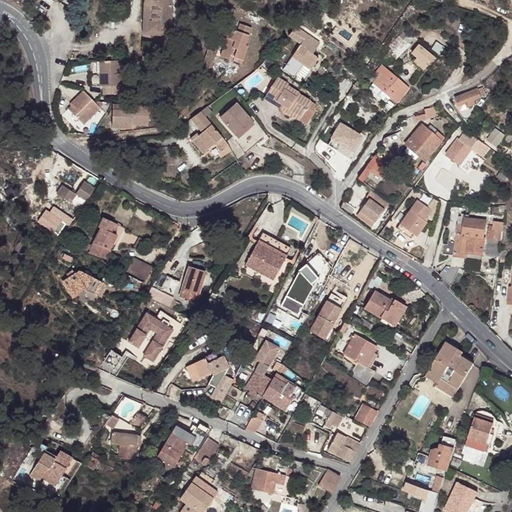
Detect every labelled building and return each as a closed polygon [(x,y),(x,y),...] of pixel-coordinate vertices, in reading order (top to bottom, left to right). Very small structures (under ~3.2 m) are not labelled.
[(144,0),(143,34),(171,35),(172,0),(144,0)] [(238,31),(233,29),(230,38),(228,37),(226,42),(221,55),(230,59),(231,55),(234,57),(233,60),(241,63),(248,46),(246,45),(252,28),(241,23),(238,31)] [(230,38),(233,29),(227,27),(222,41),(226,42),(228,37),(230,38)] [(304,65),(311,70),(318,59),(312,54),(320,44),(296,27),(290,37),(301,45),(283,70),(294,78),(304,65)] [(399,36),(389,47),(393,50),(403,40),(399,36)] [(149,59),(154,59),(154,43),(143,42),(143,48),(142,59),(149,59)] [(434,57),(418,45),(411,53),(417,58),(421,61),(417,65),(424,70),(434,57)] [(121,60),(99,61),(100,86),(93,86),(93,95),(118,94),(118,86),(121,86),(121,60)] [(301,83),(311,70),(304,65),(294,78),(301,83)] [(379,77),(374,83),(390,97),(397,102),(409,88),(382,65),(375,73),(379,77)] [(277,77),(266,95),(301,116),(306,107),(310,101),(299,94),(299,93),(287,86),(288,84),(277,77)] [(354,85),(343,78),(335,88),(347,96),(354,85)] [(390,97),(374,83),(370,88),(372,90),(370,93),(380,101),(382,98),(386,102),(390,97)] [(468,107),(475,105),(473,100),(481,97),(477,89),(455,99),(459,107),(466,104),(468,107)] [(69,109),(82,122),(93,109),(96,104),(95,103),(83,91),(74,100),(75,102),(69,109)] [(301,116),(266,95),(264,99),(306,124),(314,111),(306,107),(301,116)] [(95,101),(95,103),(96,104),(100,108),(105,113),(110,103),(95,101)] [(236,136),(252,121),(236,103),(220,118),(236,136)] [(93,109),(82,122),(84,124),(100,108),(96,104),(93,109)] [(424,108),(426,113),(427,117),(436,114),(434,105),(424,108)] [(131,111),(112,110),(112,123),(148,125),(149,107),(132,106),(131,111)] [(199,112),(191,118),(202,133),(193,141),(204,154),(218,141),(224,148),(225,149),(228,145),(201,111),(199,112)] [(255,123),(252,121),(236,136),(238,138),(246,131),(255,123)] [(361,136),(341,124),(328,146),(337,151),(341,144),(353,150),(361,136)] [(421,125),(409,139),(405,144),(425,161),(438,145),(445,137),(437,131),(434,135),(427,130),(421,125)] [(434,135),(437,131),(431,125),(427,130),(434,135)] [(487,140),(497,146),(504,134),(494,128),(487,140)] [(257,143),(246,131),(238,138),(235,140),(245,154),(257,143)] [(384,138),(384,139),(381,149),(400,144),(400,131),(384,138)] [(471,149),(475,152),(484,157),(490,148),(465,131),(459,140),(458,139),(446,156),(460,165),(471,149)] [(221,158),(231,151),(228,145),(225,149),(224,148),(218,154),(221,158)] [(217,154),(213,149),(208,154),(212,159),(217,154)] [(464,168),(475,152),(471,149),(460,165),(464,168)] [(374,157),(366,167),(371,170),(378,176),(386,166),(374,157)] [(392,164),(389,168),(397,174),(400,169),(392,164)] [(366,167),(358,179),(362,182),(371,170),(366,167)] [(211,187),(219,181),(216,177),(208,183),(211,187)] [(221,183),(219,181),(211,187),(213,189),(221,183)] [(82,209),(95,189),(84,182),(77,194),(63,186),(58,194),(82,209)] [(377,197),(373,202),(384,210),(388,205),(377,197)] [(384,210),(373,202),(369,199),(360,211),(375,222),(384,210)] [(344,201),(340,208),(351,216),(355,209),(344,201)] [(417,201),(400,225),(413,234),(417,237),(426,223),(426,222),(423,220),(425,217),(430,210),(417,201)] [(56,212),(54,215),(63,221),(67,215),(61,211),(59,213),(56,212)] [(375,222),(360,211),(357,216),(372,227),(375,222)] [(112,233),(115,224),(104,218),(99,227),(102,228),(93,244),(93,245),(90,252),(90,254),(108,260),(112,250),(111,250),(117,235),(115,234),(112,233)] [(469,219),(466,219),(465,219),(464,225),(457,225),(456,234),(458,235),(455,256),(466,258),(466,257),(467,253),(483,255),(485,238),(484,238),(486,224),(486,221),(469,219)] [(488,238),(502,239),(504,222),(494,221),(493,225),(493,230),(489,230),(488,238)] [(413,234),(400,225),(397,228),(411,238),(413,234)] [(246,265),(264,275),(273,279),(274,280),(290,248),(263,233),(246,265)] [(146,241),(140,238),(136,246),(142,250),(146,241)] [(486,255),(499,257),(500,251),(487,249),(486,255)] [(319,279),(299,257),(294,267),(299,272),(281,306),(298,315),(313,287),(311,285),(319,279)] [(153,268),(134,259),(127,272),(146,281),(153,268)] [(86,290),(89,295),(100,287),(84,264),(59,281),(71,300),(86,290)] [(441,277),(450,286),(457,273),(459,269),(446,266),(441,277)] [(189,268),(188,272),(205,277),(206,273),(189,268)] [(205,277),(188,272),(180,298),(197,303),(205,277)] [(378,276),(373,273),(369,279),(374,282),(378,276)] [(273,279),(264,275),(261,281),(269,286),(273,279)] [(350,295),(336,287),(332,294),(319,317),(333,325),(346,302),(350,295)] [(394,303),(376,292),(366,309),(395,326),(407,307),(396,300),(394,303)] [(254,308),(248,318),(260,324),(265,314),(254,308)] [(304,323),(308,316),(303,313),(299,321),(304,323)] [(157,334),(146,353),(148,354),(146,357),(154,362),(173,330),(168,327),(170,324),(164,320),(162,324),(147,314),(129,343),(138,348),(150,329),(157,334)] [(373,326),(362,319),(360,324),(370,330),(373,326)] [(345,323),(339,334),(343,336),(349,325),(345,323)] [(367,388),(371,382),(376,372),(370,369),(366,367),(374,353),(377,347),(368,342),(365,340),(355,335),(344,354),(358,362),(350,376),(367,388)] [(281,364),(288,352),(265,340),(255,359),(261,362),(255,372),(256,372),(247,390),(252,392),(250,396),(261,402),(263,398),(273,380),(275,376),(277,373),(277,372),(281,364)] [(426,376),(438,383),(439,383),(441,378),(459,389),(474,364),(461,356),(463,352),(445,342),(426,376)] [(227,348),(186,367),(193,382),(226,366),(224,360),(232,356),(227,348)] [(366,367),(370,369),(377,355),(374,353),(366,367)] [(285,366),(281,364),(277,372),(277,373),(280,375),(285,366)] [(289,381),(280,375),(277,373),(275,376),(273,380),(263,398),(285,412),(293,400),(289,397),(295,387),(288,383),(289,381)] [(439,383),(438,383),(435,387),(454,398),(459,389),(441,378),(439,383)] [(380,387),(388,391),(391,386),(382,382),(380,387)] [(296,401),(293,400),(285,412),(288,414),(296,401)] [(328,408),(322,405),(316,416),(321,419),(328,408)] [(371,426),(378,413),(364,406),(357,419),(371,426)] [(254,416),(262,420),(265,415),(256,411),(254,416)] [(333,424),(339,414),(333,411),(326,426),(331,428),(333,424)] [(149,418),(139,412),(129,424),(139,430),(149,418)] [(472,417),(476,419),(476,417),(494,424),(491,433),(495,435),(497,436),(500,428),(500,427),(499,424),(499,423),(498,421),(497,419),(496,418),(495,416),(493,415),(491,414),(489,413),(487,412),(485,412),(483,412),(480,412),(478,412),(476,413),(474,414),(472,417)] [(344,417),(339,414),(333,424),(338,427),(344,417)] [(112,427),(117,417),(111,415),(107,424),(112,427)] [(247,428),(247,429),(255,433),(262,420),(254,416),(249,424),(247,428)] [(476,417),(476,419),(466,445),(485,451),(487,444),(491,445),(495,435),(491,433),(494,424),(476,417)] [(136,447),(137,436),(113,433),(112,444),(121,445),(120,455),(123,455),(135,456),(136,447)] [(330,451),(351,462),(360,445),(339,433),(330,451)] [(176,464),(184,451),(188,444),(171,434),(158,458),(175,467),(176,464)] [(457,441),(444,437),(441,447),(439,453),(432,451),(428,465),(447,471),(448,468),(457,441)] [(220,446),(208,438),(194,459),(206,467),(220,446)] [(193,456),(184,451),(176,464),(185,469),(193,456)] [(40,481),(41,479),(43,476),(56,484),(59,485),(74,460),(60,452),(55,460),(44,453),(30,475),(40,481)] [(94,453),(91,457),(98,461),(101,457),(94,453)] [(228,460),(219,454),(209,467),(218,473),(228,460)] [(98,461),(91,457),(90,456),(85,464),(94,470),(100,462),(98,461)] [(279,466),(278,474),(285,476),(287,468),(279,466)] [(285,476),(278,474),(257,469),(252,489),(280,496),(283,485),(285,476)] [(319,486),(331,493),(340,478),(327,471),(319,486)] [(43,476),(41,479),(54,487),(56,484),(43,476)] [(431,496),(437,498),(444,478),(438,476),(433,492),(431,496)] [(447,511),(469,511),(478,489),(456,480),(444,511),(447,511)] [(213,499),(199,489),(191,484),(181,499),(199,511),(203,511),(208,505),(213,499)] [(202,485),(199,489),(213,499),(216,495),(202,485)] [(283,485),(280,496),(288,498),(290,487),(283,485)] [(413,494),(423,498),(426,489),(416,486),(413,494)] [(309,491),(303,488),(301,495),(306,497),(309,491)] [(423,498),(418,511),(432,511),(437,498),(431,496),(433,492),(426,489),(423,498)]
